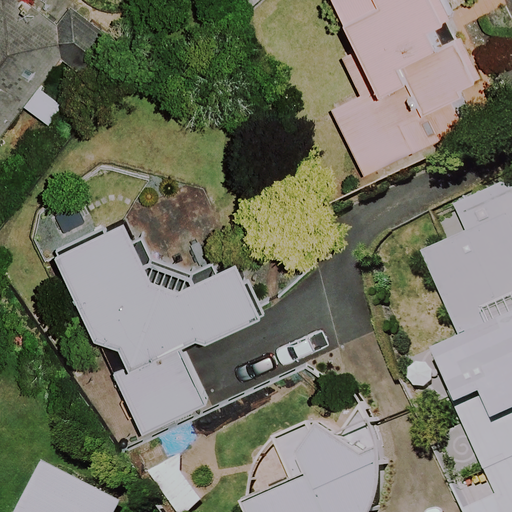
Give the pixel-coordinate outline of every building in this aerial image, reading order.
[(0,0),(0,131),(19,105),(47,126),(63,105),(41,89),(90,21),(64,3),(51,21),(22,0),(0,0)] [(259,0),(226,0),(243,17),(259,0)] [(444,17),(436,0),(333,0),(372,91),(405,78),(397,60),(437,43),(429,23),(444,17)] [(511,411),(511,221),(509,216),(422,254),(460,338),(438,348),(462,402),(485,392),(496,418),(511,411)] [(116,380),(182,347),(260,309),(235,257),(159,294),(124,222),(55,256),(116,380)] [(250,511),(378,511),(380,510),(384,501),(386,491),(388,481),(388,470),(387,460),(385,450),(382,440),(377,431),(372,422),(366,414),(359,407),(338,436),(334,425),(285,445),(300,482),(247,503),(250,511)] [(511,511),(511,411),(496,418),(465,431),(482,469),(449,484),(461,511),(511,511)] [(191,511),(203,504),(173,457),(148,473),(172,511),(191,511)] [(51,464),(26,511),(126,511),(130,504),(90,484),(51,464)]
